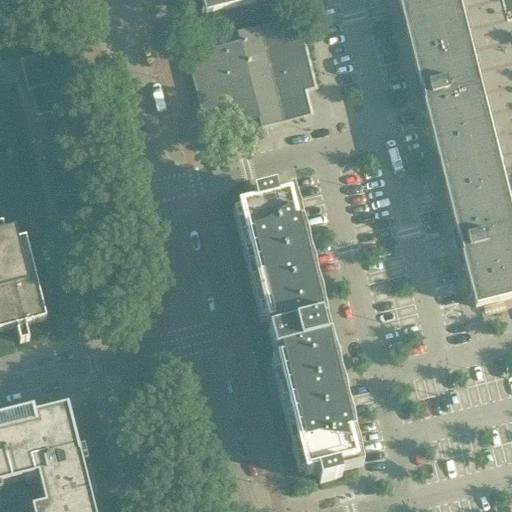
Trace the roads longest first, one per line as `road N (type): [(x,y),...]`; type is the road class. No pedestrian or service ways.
road 1 (residential): [(361,511),(406,500),(320,152)]
road 2 (residential): [(320,152),(383,136),(346,0)]
road 3 (residential): [(0,388),(199,339)]
road 4 (tertiary): [(163,192),(115,0)]
road 5 (tertiary): [(243,511),(199,339)]
road 6 (residential): [(320,152),(163,192)]
road 7 (tertiary): [(199,339),(163,192)]
